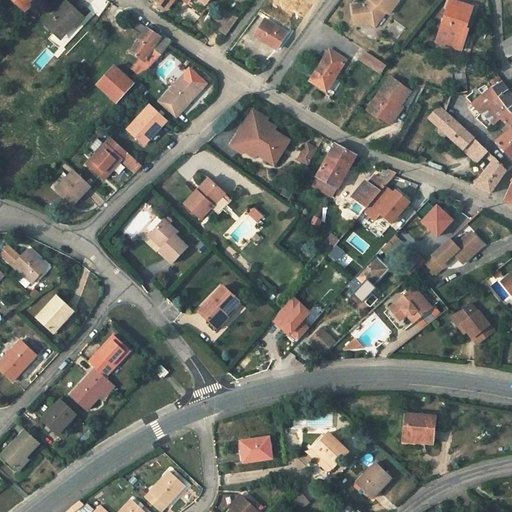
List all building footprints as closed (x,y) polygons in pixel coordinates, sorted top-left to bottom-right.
[(12,0),(25,12),(32,5),(33,6),(38,0),(12,0)] [(155,0),(167,10),(174,0),(201,0),(206,4),(208,0),(155,0)] [(281,0),(279,5),(292,13),(299,0),(281,0)] [(399,1),(397,0),(370,0),(372,1),(369,4),(352,6),(353,15),(358,14),(359,23),(369,22),(375,27),(386,12),(389,14),(399,1)] [(450,0),(439,36),(447,39),(445,45),(462,50),(468,30),(466,29),(464,28),(465,23),(468,23),(473,7),(450,0)] [(71,23),(74,26),(77,28),(85,19),(66,2),(45,25),(58,37),(71,23)] [(222,10),(213,24),(227,33),(236,19),(222,10)] [(265,19),(257,33),(265,38),(263,40),(277,49),(287,33),(265,19)] [(396,40),(405,28),(394,20),(385,31),(396,40)] [(143,34),(147,28),(137,21),(133,28),(143,34)] [(62,40),(74,26),(71,23),(58,37),(62,40)] [(147,28),(143,34),(131,53),(141,59),(152,66),(173,43),(162,37),(162,38),(155,34),(147,28)] [(447,39),(439,36),(437,42),(445,45),(447,39)] [(342,82),(335,78),(346,60),(330,50),(310,81),(323,89),(325,84),(329,87),(327,91),(325,93),(332,98),(342,82)] [(388,66),(369,54),(364,62),(382,73),(388,66)] [(142,76),(152,66),(141,59),(132,68),(136,72),(142,76)] [(115,67),(97,85),(117,104),(142,76),(136,72),(132,77),(134,78),(131,82),(115,67)] [(185,75),(161,101),(177,117),(202,90),(185,75)] [(495,85),(502,82),(499,77),(493,80),(495,85)] [(391,124),(397,117),(394,114),(401,105),(410,92),(391,78),(368,110),(380,118),(381,117),(391,124)] [(511,95),(502,82),(495,85),(492,88),(507,108),(511,113),(511,124),(510,126),(511,128),(511,127),(511,95)] [(492,88),(483,95),(473,103),(481,112),(494,124),(500,118),(510,126),(511,124),(511,113),(507,108),(492,88)] [(450,98),(447,108),(457,115),(462,107),(450,98)] [(403,107),(401,105),(394,114),(397,117),(403,107)] [(145,145),(154,135),(152,133),(164,119),(150,106),(128,130),(145,145)] [(477,162),(484,154),(487,151),(485,149),(473,137),(445,113),(439,108),(430,118),(477,162)] [(244,152),(248,145),(257,151),(258,154),(259,156),(274,166),(282,153),(277,150),(285,138),(276,132),(273,134),(270,135),(269,136),(261,131),(267,122),(268,120),(253,110),(230,146),(242,154),(244,152)] [(167,122),(164,119),(152,133),(154,135),(167,122)] [(267,122),(261,131),(269,136),(270,135),(273,134),(276,128),(267,122)] [(511,127),(511,128),(496,141),(511,159),(511,127)] [(485,149),(490,146),(491,145),(479,131),(473,137),(485,149)] [(142,167),(111,138),(105,145),(98,139),(90,147),(97,153),(86,164),(103,180),(121,160),(135,173),(142,167)] [(285,138),(277,150),(282,153),(290,141),(285,138)] [(327,151),(330,153),(335,145),(332,142),(327,151)] [(298,160),(308,166),(317,150),(307,144),(298,160)] [(248,145),(244,152),(255,159),(258,154),(257,151),(248,145)] [(357,157),(335,145),(330,153),(318,176),(339,188),(357,157)] [(495,159),(488,152),(487,151),(484,154),(493,162),(495,159)] [(417,165),(425,167),(427,163),(425,162),(426,159),(421,157),(417,165)] [(507,171),(495,159),(493,162),(474,186),(491,194),(507,171)] [(348,207),(361,216),(397,174),(387,169),(379,178),(376,175),(369,183),(368,182),(348,207)] [(62,195),(66,199),(73,205),(91,186),(74,171),(56,189),(62,195)] [(209,179),(198,191),(200,192),(211,181),(209,179)] [(232,202),(211,181),(200,192),(198,191),(185,204),(201,220),(211,209),(218,216),(232,202)] [(433,223),(442,215),(432,204),(423,212),(433,223)] [(255,207),(249,213),(258,222),(264,216),(255,207)] [(449,216),(457,228),(466,222),(459,210),(449,216)] [(317,226),(320,218),(311,214),(307,222),(317,226)] [(419,216),(402,228),(413,243),(430,231),(419,216)] [(164,220),(150,236),(163,249),(160,252),(173,264),(188,248),(175,235),(178,232),(164,220)] [(450,239),(425,262),(436,275),(444,267),(442,265),(454,254),(456,257),(463,265),(484,246),(474,234),(464,243),(462,241),(456,246),(450,239)] [(325,244),(333,250),(340,241),(333,235),(325,244)] [(402,242),(398,238),(391,245),(396,249),(402,242)] [(7,245),(0,252),(0,254),(23,275),(19,280),(27,287),(31,283),(33,284),(47,268),(27,249),(20,257),(7,245)] [(454,254),(442,265),(444,267),(456,257),(454,254)] [(390,269),(376,256),(372,260),(383,270),(371,283),(374,287),(390,269)] [(383,270),(372,260),(355,279),(362,285),(355,293),(362,300),(369,292),(370,292),(374,287),(371,283),(383,270)] [(511,274),(502,282),(511,294),(511,274)] [(41,291),(47,286),(42,279),(36,284),(41,291)] [(499,281),(493,285),(505,302),(510,298),(499,281)] [(200,311),(214,325),(224,314),(226,316),(240,301),(223,286),(200,311)] [(432,308),(414,287),(389,309),(400,321),(406,315),(411,316),(417,321),(432,308)] [(292,295),(269,317),(294,341),(308,327),(301,319),(308,312),(292,295)] [(57,296),(36,318),(56,336),(70,321),(68,319),(75,312),(57,296)] [(471,304),(458,314),(464,323),(463,324),(462,325),(467,332),(477,344),(494,332),(479,312),(478,313),(471,304)] [(229,318),(226,316),(224,314),(214,325),(218,329),(229,318)] [(464,323),(458,314),(451,320),(463,335),(467,332),(462,325),(463,324),(464,323)] [(334,343),(321,331),(311,341),(324,353),(334,343)] [(96,369),(105,378),(130,350),(114,335),(89,362),(96,369)] [(22,341),(0,364),(0,370),(13,382),(42,350),(29,339),(25,343),(22,341)] [(355,339),(349,345),(353,349),(364,348),(355,339)] [(162,379),(168,373),(161,366),(155,372),(162,379)] [(87,410),(101,395),(112,384),(105,378),(96,369),(72,396),(87,410)] [(112,384),(101,395),(105,398),(115,386),(112,384)] [(77,414),(61,400),(42,421),(57,435),(77,414)] [(405,415),(403,438),(424,440),(424,444),(434,445),(437,418),(405,415)] [(15,469),(26,457),(39,443),(25,430),(1,456),(15,469)] [(329,433),(313,449),(324,460),(320,464),(329,473),(349,452),(329,433)] [(241,442),(244,463),(272,459),(269,438),(241,442)] [(324,460),(313,449),(309,454),(320,464),(324,460)] [(29,460),(26,457),(15,469),(18,472),(29,460)] [(357,484),(373,499),(392,478),(376,463),(357,484)] [(145,498),(160,511),(162,511),(186,486),(170,472),(145,498)] [(255,508),(259,504),(244,491),(241,495),(255,508)] [(229,511),(258,511),(259,511),(243,498),(229,511)] [(144,511),(132,501),(121,511),(144,511)] [(91,511),(107,511),(99,503),(90,511),(91,511)]
